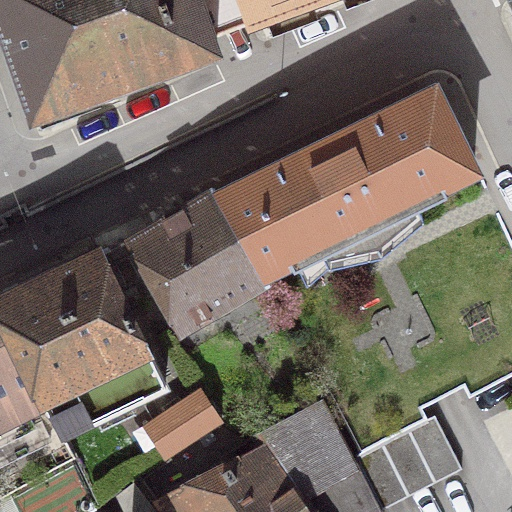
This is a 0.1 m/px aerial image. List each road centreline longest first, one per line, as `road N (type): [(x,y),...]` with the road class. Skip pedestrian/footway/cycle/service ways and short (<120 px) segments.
road 1 (residential): [(446,0),(287,115),(0,254)]
road 2 (residential): [(20,190),(442,0)]
road 3 (residential): [(455,0),(511,121)]
